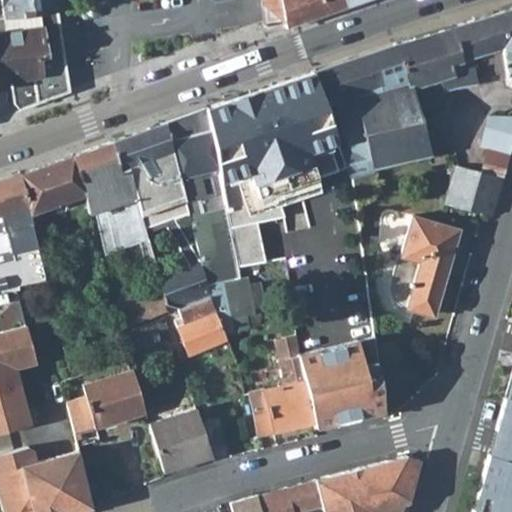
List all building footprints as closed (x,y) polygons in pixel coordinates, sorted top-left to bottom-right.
[(55,9),(53,0),(0,0),(0,1),(2,18),(55,9)] [(260,0),(261,4),(263,4),(280,1),(284,21),(285,26),(345,5),(344,0),(260,0)] [(263,4),(284,21),(280,1),(263,4)] [(452,74),(456,85),(476,81),(471,56),(491,50),(494,70),(503,69),(506,84),(511,85),(511,7),(453,25),(460,60),(450,63),(452,74)] [(0,87),(11,86),(14,103),(19,109),(56,95),(66,79),(55,9),(2,18),(0,18),(0,87)] [(353,94),(363,131),(419,118),(420,120),(422,119),(421,116),(419,117),(410,87),(439,78),(442,90),(456,85),(452,74),(450,63),(460,60),(453,25),(396,42),(404,77),(353,94)] [(313,70),(323,104),(335,100),(348,148),(343,149),(348,176),(374,170),(373,168),(363,131),(353,94),(404,77),(396,42),(313,70)] [(313,70),(203,107),(223,206),(236,266),(265,261),(256,221),(283,216),(280,204),(275,190),(316,176),(337,169),(329,144),(336,142),(323,104),(313,70)] [(66,79),(56,95),(68,91),(66,79)] [(209,295),(223,333),(248,327),(246,317),(244,309),(262,305),(258,282),(239,286),(236,266),(223,206),(203,107),(163,122),(189,220),(202,269),(209,295)] [(511,114),(487,113),(481,144),(486,146),(508,151),(511,135),(511,114)] [(392,165),(392,167),(395,167),(394,164),(410,161),(410,164),(413,163),(412,161),(429,157),(429,161),(432,161),(430,156),(420,120),(419,118),(363,131),(373,168),(375,168),(375,171),(376,171),(376,168),(392,165)] [(119,138),(146,233),(163,228),(175,225),(189,220),(163,122),(119,138)] [(87,184),(105,254),(148,239),(146,233),(119,138),(109,141),(110,147),(92,154),(90,148),(77,153),(87,184)] [(90,148),(92,154),(110,147),(109,141),(90,148)] [(479,170),(502,176),(508,151),(486,146),(479,170)] [(19,174),(45,279),(50,277),(58,274),(41,207),(84,191),(72,154),(19,174)] [(455,164),(445,203),(492,215),(502,176),(479,170),(455,164)] [(0,292),(18,288),(18,285),(45,279),(19,174),(0,180),(0,292)] [(275,190),(280,204),(321,190),(316,176),(275,190)] [(397,253),(389,281),(388,287),(388,291),(392,298),(394,301),(396,303),(400,305),(402,306),(428,314),(447,248),(451,250),(458,228),(411,214),(399,254),(397,253)] [(163,228),(190,273),(201,269),(175,225),(163,228)] [(162,297),(163,303),(177,306),(209,295),(202,269),(201,269),(190,273),(159,282),(162,297)] [(45,281),(47,287),(54,285),(50,277),(45,279),(45,281)] [(116,298),(124,327),(165,310),(163,303),(162,297),(139,302),(137,293),(116,298)] [(174,319),(188,354),(225,339),(223,333),(209,295),(177,306),(180,317),(174,319)] [(246,317),(248,327),(260,324),(258,315),(246,317)] [(0,331),(0,432),(29,424),(13,367),(34,361),(24,325),(0,331)] [(300,351),(297,333),(274,338),(279,359),(276,359),(282,384),(248,392),(256,433),(312,420),(310,410),(296,353),(296,352),(300,351)] [(312,420),(313,426),(370,412),(369,408),(381,405),(372,335),(296,353),(310,410),(312,420)] [(65,401),(75,442),(100,434),(97,425),(106,423),(107,427),(127,421),(126,416),(143,411),(131,371),(122,374),(92,383),(92,381),(82,384),(86,395),(65,401)] [(511,396),(504,397),(488,452),(501,456),(505,480),(511,479),(511,396)] [(147,422),(161,470),(211,454),(195,407),(147,422)] [(0,501),(2,511),(66,511),(91,506),(77,450),(34,461),(31,448),(26,446),(0,453),(0,501)] [(501,456),(488,452),(477,492),(478,492),(474,508),(473,507),(471,511),(511,511),(511,479),(505,480),(501,456)] [(256,495),(261,511),(298,511),(322,505),(323,511),(400,511),(403,504),(408,502),(420,459),(406,454),(256,495)] [(261,511),(256,495),(229,502),(231,511),(261,511)]
